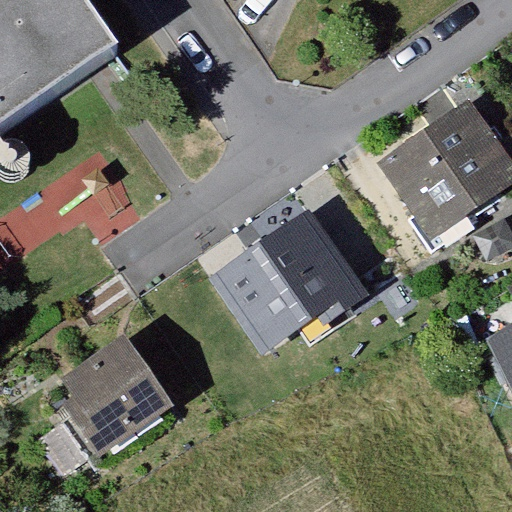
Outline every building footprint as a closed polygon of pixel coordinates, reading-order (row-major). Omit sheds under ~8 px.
[(0,0),(0,137),(116,58),(75,0),(0,0)] [(511,179),(472,122),(375,188),(426,263),(511,204),(511,179)] [(303,235),(203,299),(210,309),(249,370),(349,306),(303,235)] [(511,337),(473,361),(511,426),(511,337)] [(122,358),(48,407),(90,471),(164,422),(122,358)]
